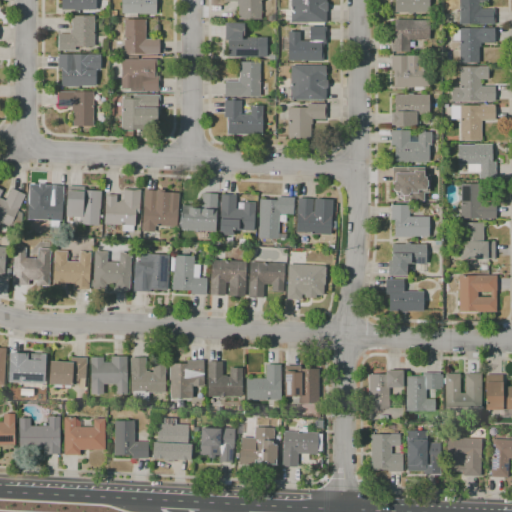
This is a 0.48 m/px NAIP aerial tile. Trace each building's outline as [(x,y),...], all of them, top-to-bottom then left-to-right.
[(95,0),(95,10),(62,10),(62,0),(95,0)] [(138,18),(126,18),(126,13),(121,13),(121,0),(157,0),(157,14),(138,14),(138,18)] [(261,0),(261,19),(238,19),(238,5),(237,5),(237,2),(225,2),(225,0),(261,0)] [(324,25),(308,25),(308,22),(291,23),(291,22),(285,22),(285,9),(291,9),(291,0),(326,0),(326,2),(327,2),(327,11),(326,11),(326,23),(324,23),(324,25)] [(429,0),(429,12),(395,12),(395,0),(429,0)] [(494,25),(459,24),(459,22),(453,22),(453,11),(459,11),(459,0),(488,0),(488,2),(481,2),(481,9),(494,9),(494,25)] [(75,51),(58,51),(58,34),(70,34),(70,30),(72,30),(72,16),(94,16),(94,47),(75,47),(75,51)] [(410,52),(391,52),(391,37),(392,37),(392,19),(429,20),(429,40),(410,40),(410,52)] [(159,55),(124,54),(124,20),(146,20),(145,39),(159,39),(159,55)] [(246,58),(241,58),(241,57),(228,57),(228,40),(224,40),(225,23),(244,23),(244,37),(267,37),(266,57),(246,57),(246,58)] [(323,61),(288,61),(288,32),(299,32),(299,41),(309,41),(309,27),(326,27),(326,44),(323,44),(323,61)] [(479,63),(460,63),(459,41),(453,41),(453,30),(459,30),(459,28),(478,28),(494,28),(495,43),(481,43),(481,47),(479,47),(479,63)] [(61,87),(61,69),(58,69),(58,54),(100,54),(100,69),(96,69),(95,87),(61,87)] [(429,87),(412,87),(412,88),(394,88),(394,70),(391,70),(391,56),(421,56),(421,65),(429,65),(429,87)] [(159,92),(130,92),(130,89),(121,89),(121,60),(138,60),(138,59),(157,59),(157,77),(159,77),(159,92)] [(260,97),(224,97),(224,81),(238,81),(238,78),(239,78),(239,62),(260,62),(260,97)] [(326,100),(291,100),(291,65),(326,65),(326,68),(327,68),(327,75),(326,75),(326,81),(328,81),(328,88),(326,88),(326,100)] [(495,102),(460,102),(452,102),(452,88),(459,88),(460,67),(479,67),(479,66),(488,66),(488,79),(480,79),(480,83),(481,83),(481,86),(495,86),(495,102)] [(93,126),(73,126),(73,111),(71,111),(71,107),(58,107),(58,91),(73,92),(93,92),(93,126)] [(417,126),(395,126),(395,124),(393,124),(393,114),(395,114),(395,112),(395,95),(407,95),(407,93),(413,93),(413,95),(429,95),(429,115),(417,115),(417,126)] [(133,137),(124,137),(124,130),(121,130),(121,99),(123,99),(123,96),(131,96),(131,99),(133,99),(133,95),(159,96),(159,110),(157,110),(157,125),(152,125),(152,130),(133,130),(133,137)] [(262,135),(260,135),(227,135),(227,117),(224,117),(224,101),(241,101),(241,115),(250,115),(250,106),(262,106),(262,135)] [(311,139),(288,139),(288,108),(307,108),(307,104),(326,104),(326,119),(312,119),(312,124),(311,124),(311,139)] [(481,140),(460,140),(460,119),(451,119),(450,106),(460,106),(479,105),(495,105),(495,120),(481,120),(481,140)] [(425,165),(415,165),(415,163),(395,163),(395,145),(391,145),(391,130),(410,130),(410,138),(417,138),(417,132),(431,132),(431,146),(429,146),(429,162),(425,162),(425,165)] [(496,179),(479,179),(479,172),(468,172),(468,165),(458,165),(458,145),(474,145),(474,144),(492,144),(492,161),(496,161),(496,179)] [(400,192),(400,193),(403,196),(403,202),(424,202),(424,193),(429,193),(429,183),(431,182),(431,178),(429,176),(429,175),(424,174),(424,167),(392,167),(392,184),(392,191),(394,191),(394,192),(400,192)] [(58,228),(51,228),(51,221),(27,219),(29,184),(39,185),(39,184),(45,184),(45,185),(49,185),(64,186),(63,203),(62,221),(59,221),(58,228)] [(495,218),(460,219),(460,184),(486,184),(486,201),(495,201),(495,218)] [(99,226),(65,224),(67,186),(84,187),(84,190),(101,191),(100,209),(99,226)] [(12,226),(11,225),(10,227),(0,222),(0,189),(2,190),(0,194),(0,197),(5,201),(11,188),(25,195),(18,210),(17,211),(22,213),(22,222),(12,226)] [(133,232),(122,231),(122,225),(104,224),(105,194),(117,195),(116,202),(119,202),(119,201),(123,201),(124,189),(141,190),(140,204),(139,204),(138,214),(135,214),(134,226),(133,226),(133,232)] [(155,232),(142,232),(144,190),(157,191),(157,190),(164,190),(164,193),(179,193),(178,209),(177,227),(155,226),(155,232)] [(211,241),(200,240),(200,231),(181,230),(182,206),(201,207),(202,193),(218,194),(217,206),(218,206),(218,211),(217,211),(216,232),(212,232),(211,241)] [(233,236),(218,235),(221,194),(236,195),(235,209),(243,209),(243,201),(255,202),(254,231),(233,230),(233,236)] [(278,239),(258,238),(260,217),(259,217),(260,199),(277,200),(277,197),(294,198),(294,203),(296,203),(295,213),(293,213),(293,214),(280,214),(278,234),(286,234),(286,239),(278,238),(278,239)] [(330,235),(296,233),(298,198),(313,199),(312,212),(313,212),(314,199),(333,200),(330,235)] [(429,237),(394,237),(394,219),(391,219),(391,205),(409,205),(409,217),(428,217),(429,237)] [(495,259),(460,259),(460,223),(482,223),(482,241),(487,241),(487,242),(495,242),(495,259)] [(407,276),(388,276),(388,261),(391,261),(391,254),(392,244),(405,245),(405,243),(410,243),(410,244),(426,245),(426,264),(407,264),(407,276)] [(49,287),(12,285),(14,247),(25,247),(25,258),(37,259),(38,248),(50,249),(49,287)] [(89,290),(73,290),(73,284),(65,283),(65,289),(52,288),(53,282),(54,262),(54,251),(67,251),(67,262),(79,262),(79,252),(91,252),(90,265),(89,265),(89,283),(89,290)] [(129,291),(113,290),(113,285),(106,284),(105,290),(93,289),(95,251),(107,252),(107,262),(119,263),(119,252),(131,253),(129,291)] [(150,292),(133,291),(134,262),(139,262),(140,253),(149,254),(168,255),(168,272),(167,290),(150,289),(150,292)] [(206,295),(189,294),(189,291),(172,290),(173,272),(170,272),(171,256),(174,256),(174,255),(194,256),(193,265),(200,265),(199,278),(207,279),(206,295)] [(244,297),(228,296),(229,282),(225,282),(225,296),(209,295),(211,260),(212,260),(246,262),(244,297)] [(263,298),(248,297),(250,262),(255,262),(284,264),(283,292),(271,292),(271,285),(264,284),(263,298)] [(301,300),(286,299),(288,264),(325,266),(325,267),(326,267),(325,285),(324,285),(323,296),(316,295),(316,298),(304,297),(304,295),(302,294),(301,300)] [(496,312),(477,312),(459,312),(459,276),(477,276),(477,275),(496,275),(497,291),(496,291),(496,312)] [(407,312),(402,312),(402,311),(389,311),(389,295),(385,295),(385,279),(404,279),(404,291),(423,292),(423,311),(407,311),(407,312)] [(44,384),(7,382),(9,353),(46,355),(44,384)] [(127,395),(115,395),(115,384),(103,384),(103,395),(90,395),(90,363),(90,357),(103,357),(103,362),(111,362),(111,356),(127,357),(127,364),(126,383),(127,383),(127,395)] [(71,386),(49,385),(50,361),(70,363),(71,357),(87,358),(86,367),(86,366),(85,379),(79,379),(79,385),(72,384),(71,386)] [(149,402),(133,402),(133,393),(131,393),(131,374),(130,374),(130,358),(146,358),(146,371),(149,371),(149,373),(152,373),(152,364),(165,364),(165,373),(165,393),(149,393),(149,402)] [(170,398),(170,364),(187,364),(187,361),(204,361),(204,386),(192,386),(192,398),(170,398)] [(242,397),(207,397),(207,378),(208,378),(207,362),(222,362),(223,375),(227,375),(227,377),(230,377),(230,368),(242,368),(242,397)] [(246,400),(246,378),(265,379),(266,364),(281,365),(281,380),(280,380),(280,400),(246,400)] [(319,404),(299,404),(299,397),(285,397),(285,366),(301,366),(301,369),(319,369),(319,404)] [(388,409),(368,409),(368,398),(368,374),(386,374),(386,371),(403,371),(403,388),(388,388),(388,409)] [(434,413),(418,414),(418,411),(406,411),(406,376),(422,376),(422,373),(440,373),(440,375),(442,375),(442,388),(440,388),(440,389),(426,389),(426,399),(434,399),(434,413)] [(481,411),(445,412),(444,374),(459,374),(460,393),(465,393),(465,374),(481,374),(481,411)] [(511,416),(502,416),(501,410),(486,410),(485,382),(485,375),(502,375),(502,382),(502,386),(511,386),(511,416)] [(0,422),(3,422),(3,414),(15,414),(15,423),(15,445),(0,445),(0,422)] [(43,454),(43,449),(19,449),(19,418),(30,418),(30,427),(48,426),(48,417),(60,417),(60,429),(59,429),(59,454),(43,454)] [(80,455),(64,455),(64,417),(75,417),(75,419),(80,419),(80,427),(93,427),(93,419),(104,419),(105,450),(80,450),(80,455)] [(148,459),(131,459),(131,456),(114,456),(114,439),(115,439),(115,421),(134,421),(134,442),(148,442),(148,459)] [(164,459),(152,459),(152,443),(156,443),(157,424),(188,425),(187,444),(191,445),(190,461),(173,460),(173,462),(164,462),(164,459)] [(242,437),(254,438),(255,427),(274,428),(273,445),(277,446),(276,460),(275,465),(259,464),(259,466),(239,465),(242,437)] [(232,463),(219,462),(220,456),(214,455),(213,458),(208,458),(208,455),(199,455),(200,428),(219,429),(219,428),(235,429),(234,448),(233,448),(232,463)] [(297,467),(282,467),(282,451),(283,451),(283,431),(318,433),(318,434),(322,434),(321,451),(317,451),(317,454),(298,454),(297,467)] [(441,474),(423,474),(423,471),(407,471),(406,431),(426,431),(426,443),(440,443),(440,458),(441,458),(441,474)] [(403,470),(371,470),(371,434),(399,434),(399,446),(391,446),(391,454),(403,454),(403,470)] [(480,477),(463,476),(463,472),(445,471),(447,437),(481,439),(480,455),(481,455),(480,477)] [(507,478),(491,477),(492,439),(511,440),(511,459),(508,459),(507,478)]
